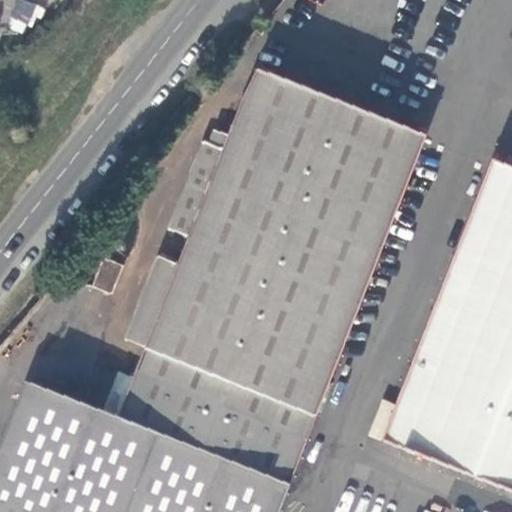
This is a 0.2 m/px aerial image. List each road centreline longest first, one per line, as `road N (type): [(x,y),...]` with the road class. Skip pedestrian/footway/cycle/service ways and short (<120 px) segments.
road 1 (unknown): [(430,110),(289,58),(256,58),(233,77),(114,300),(25,363),(0,404)]
road 2 (tertiary): [(196,0),(0,248)]
